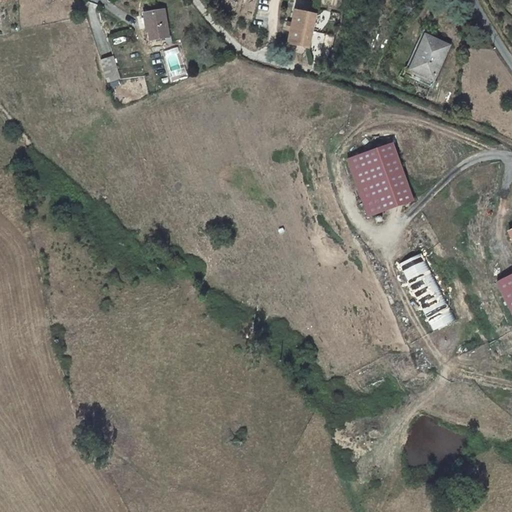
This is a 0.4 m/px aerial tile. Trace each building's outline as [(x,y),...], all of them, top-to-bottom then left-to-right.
[(145,12),(143,12),(147,27),(150,38),(165,34),(166,40),(171,39),(169,32),(168,32),(161,8),(145,12)] [(308,50),(314,19),(294,15),(292,28),(288,27),(286,33),(291,34),(288,46),(308,50)] [(430,36),(415,70),(437,80),(452,46),(430,36)] [(110,84),(123,79),(116,56),(102,60),(110,84)] [(437,80),(415,70),(411,77),(433,87),(437,80)] [(347,160),(368,218),(415,200),(393,142),(347,160)] [(431,331),(456,319),(421,251),(397,263),(431,331)] [(511,304),(511,272),(499,279),(511,304)]
